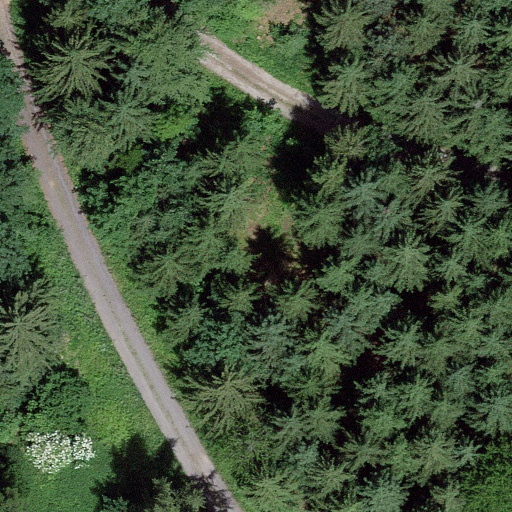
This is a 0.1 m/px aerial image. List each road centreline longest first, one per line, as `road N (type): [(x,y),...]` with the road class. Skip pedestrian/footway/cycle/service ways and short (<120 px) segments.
road 1 (track): [(234,511),(84,257),(0,10)]
road 2 (track): [(147,0),(306,110),(511,183)]
